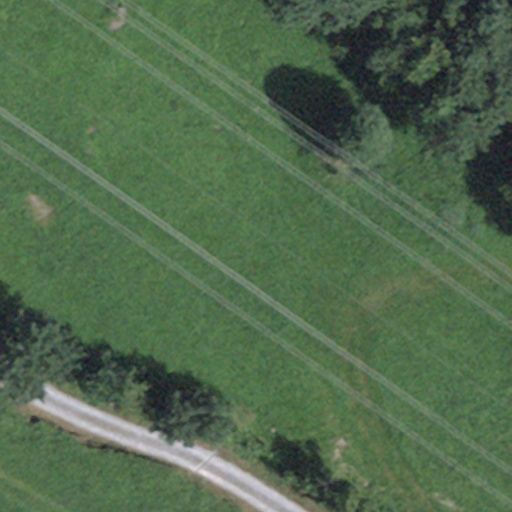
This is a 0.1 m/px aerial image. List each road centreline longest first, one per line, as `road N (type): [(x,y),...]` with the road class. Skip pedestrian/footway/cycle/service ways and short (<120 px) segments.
road 1 (track): [(511,275),(438,280),(391,297),(364,308),(350,341),(380,448),(426,511)]
road 2 (track): [(282,511),(194,458),(101,425),(0,373)]
